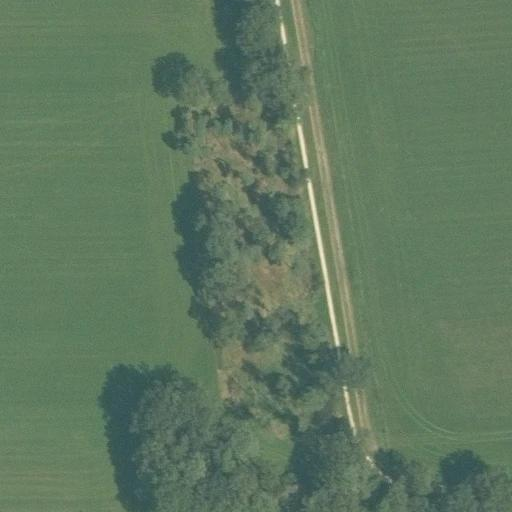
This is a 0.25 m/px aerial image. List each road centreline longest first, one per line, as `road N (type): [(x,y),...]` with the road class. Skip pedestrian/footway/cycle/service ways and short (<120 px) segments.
road 1 (track): [(511,494),(427,488),(387,466),(366,434),(293,0)]
road 2 (track): [(402,476),(396,488),(371,495),(255,457)]
